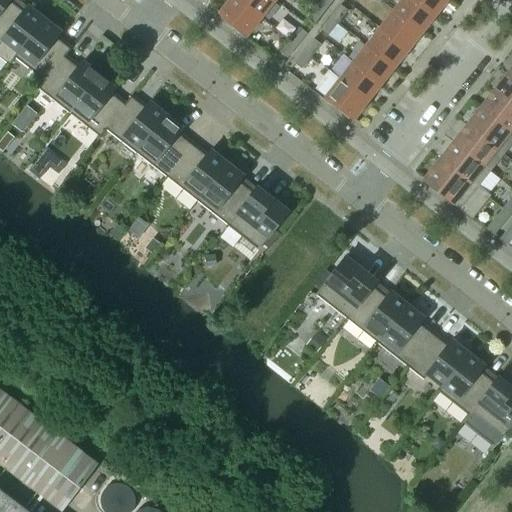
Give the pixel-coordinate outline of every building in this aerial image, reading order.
[(10,0),(0,0),(0,12),(9,1),(10,1),(10,0)] [(262,18),(238,0),(228,0),(219,13),(234,26),(232,28),(245,39),(262,18)] [(275,1),(273,0),(238,0),(262,18),(275,1)] [(323,12),(333,1),(331,0),(321,0),(316,7),(323,12)] [(434,17),(412,0),(400,0),(392,11),(421,34),(434,17)] [(448,0),(447,0),(412,0),(434,17),(448,0)] [(14,58),(45,18),(35,10),(34,12),(27,7),(23,11),(10,1),(9,1),(0,12),(0,58),(8,65),(14,57),(14,58)] [(337,23),(347,11),(340,5),(330,18),(337,23)] [(313,25),(323,13),(323,12),(316,7),(306,19),(313,25)] [(421,34),(392,11),(379,28),(408,51),(421,34)] [(38,90),(70,49),(57,38),(60,33),(53,28),(55,26),(45,18),(14,58),(44,81),(38,89),(38,90)] [(328,35),(337,23),(330,18),(321,30),(328,35)] [(296,47),(306,34),(299,28),(289,41),(296,47)] [(408,51),(379,28),(365,45),(394,68),(408,51)] [(310,58),(320,45),(313,39),(303,52),(310,58)] [(287,58),(296,47),(289,41),(280,53),(287,58)] [(394,68),(365,45),(353,61),(382,84),(394,68)] [(69,114),(100,74),(90,66),(88,68),(82,63),(78,68),(65,57),(71,49),(70,49),(38,90),(69,114)] [(301,69),(310,58),(303,52),(294,64),(301,69)] [(382,84),(353,61),(339,78),(368,101),(382,84)] [(99,138),(131,97),(131,96),(124,104),(111,94),(115,89),(108,84),(110,82),(100,74),(69,114),(99,138)] [(511,78),(507,75),(493,92),(511,106),(511,78)] [(368,101),(339,78),(322,100),(336,110),(338,108),(354,120),(368,101)] [(511,106),(493,92),(480,109),(511,134),(511,106)] [(136,154),(167,114),(157,106),(155,108),(149,103),(145,108),(131,97),(99,138),(100,138),(106,130),(136,154)] [(511,140),(511,134),(480,109),(466,126),(502,154),(511,140)] [(192,145),(178,134),(182,129),(175,124),(177,122),(167,114),(136,154),(166,178),(192,145)] [(502,154),(466,126),(453,143),(488,171),(502,154)] [(488,171),(453,143),(440,160),(487,197),(488,196),(476,187),(488,171)] [(197,202),(228,162),(218,154),(216,156),(210,151),(206,156),(192,145),(166,178),(197,202)] [(487,197),(440,160),(424,180),(471,217),(487,197)] [(253,193),(252,192),(239,182),(243,177),(236,172),(238,170),(228,162),(197,202),(227,226),(253,193)] [(273,231),(290,211),(279,202),(277,205),(256,188),(252,192),(253,193),(227,226),(257,249),(257,250),(258,250),(264,244),(268,247),(278,235),(273,231)] [(509,215),(511,210),(511,197),(502,210),(509,215)] [(493,234),(509,215),(502,210),(487,229),(493,234)] [(506,245),(511,237),(511,224),(500,240),(506,245)] [(346,319),(372,287),(373,287),(376,282),(355,266),(357,263),(346,255),(330,276),(325,272),(316,284),(320,288),(315,295),(316,296),(316,295),(346,319)] [(377,343),(408,304),(398,296),(396,298),(389,293),(386,297),(373,287),(372,287),(346,319),(377,343)] [(407,367),(433,335),(419,324),(423,319),(416,314),(418,311),(408,304),(377,343),(407,367)] [(438,391),(469,352),(459,344),(457,346),(450,341),(446,345),(433,335),(407,367),(423,380),(427,375),(441,386),(437,391),(438,391)] [(494,383),(493,382),(480,372),(484,367),(477,362),(479,359),(469,352),(438,391),(468,415),(494,383)] [(511,389),(497,377),(493,382),(494,383),(468,415),(484,428),(488,423),(502,434),(503,435),(504,433),(509,437),(511,433),(511,389)] [(62,511),(98,465),(0,390),(0,465),(22,483),(11,498),(19,504),(31,489),(61,511),(62,511)] [(11,498),(0,489),(0,511),(29,511),(19,504),(11,498)]
